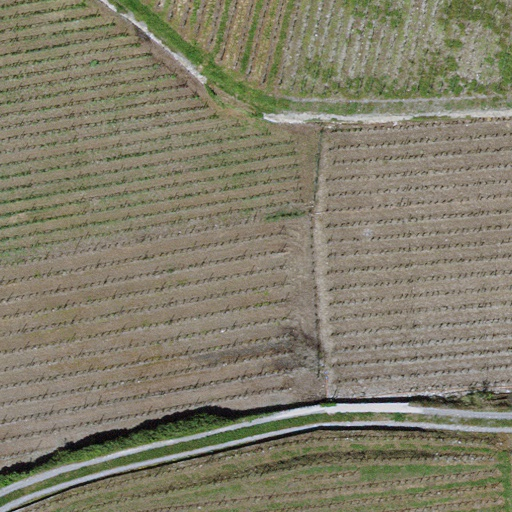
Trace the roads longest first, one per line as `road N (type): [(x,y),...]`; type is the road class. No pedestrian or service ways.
road 1 (track): [(511,425),(296,421),(98,467),(0,509)]
road 2 (track): [(141,0),(275,107),(314,115),(511,115)]
